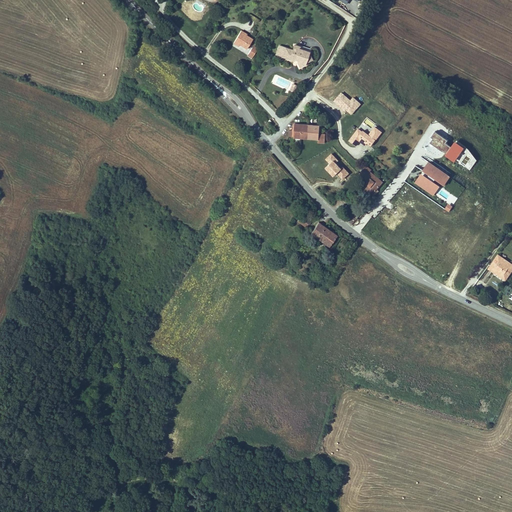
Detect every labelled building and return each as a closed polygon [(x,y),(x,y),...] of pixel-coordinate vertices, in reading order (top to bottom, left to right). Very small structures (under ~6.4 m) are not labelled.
[(240,30),(235,40),(240,43),(239,44),(247,49),(252,41),(245,37),(243,35),(244,33),(240,30)] [(299,66),(311,59),(308,51),(298,48),(299,46),(293,44),(292,49),(278,44),(275,54),(293,60),(295,58),(297,58),(296,61),(299,66)] [(253,45),(246,55),(251,58),(258,48),(253,45)] [(361,103),(353,97),(351,100),(341,92),(334,102),(352,116),(361,103)] [(292,134),(316,136),(315,139),(322,139),(322,131),(316,130),(317,124),(293,122),(292,129),(292,134)] [(358,128),(348,141),(356,147),(360,141),(371,149),(382,132),(375,127),(369,135),(358,128)] [(455,161),(470,170),(478,157),(454,142),(450,148),(445,144),(447,140),(433,132),(430,138),(431,139),(428,144),(445,154),(444,157),(453,163),(455,161)] [(325,169),(334,178),(338,175),(343,180),(350,174),(343,167),(341,169),(337,163),(339,161),(332,153),(325,159),(330,165),(325,169)] [(427,162),(420,174),(441,188),(449,176),(427,162)] [(366,182),(364,184),(359,190),(365,195),(377,179),(364,170),(366,168),(360,163),(353,172),(362,179),(366,182)] [(413,183),(433,196),(439,187),(420,174),(413,183)] [(359,207),(348,201),(345,207),(347,209),(343,216),(351,221),(359,207)] [(448,204),(444,210),(448,213),(452,206),(448,204)] [(310,226),(313,220),(306,215),(300,223),(305,227),(308,225),(310,226)] [(336,235),(318,222),(310,234),(328,246),(336,235)] [(496,259),(491,256),(484,268),(488,271),(487,271),(499,279),(502,276),(504,275),(504,273),(508,268),(503,264),(499,266),(496,265),(497,262),(495,261),(496,259)]
